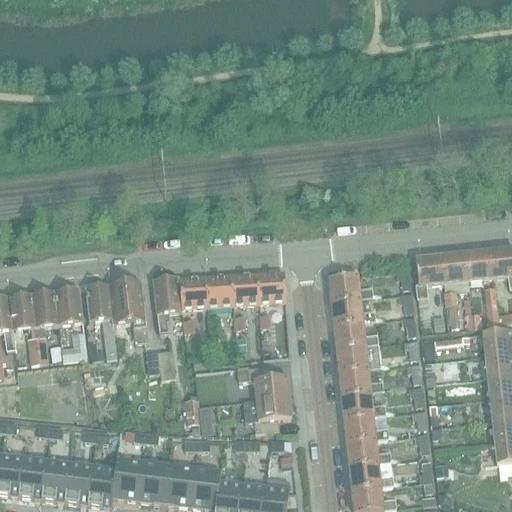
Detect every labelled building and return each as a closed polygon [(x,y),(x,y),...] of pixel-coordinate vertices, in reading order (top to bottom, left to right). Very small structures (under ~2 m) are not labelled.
[(511,253),(489,256),(492,283),(506,282),(508,294),(511,293),(511,253)] [(489,256),(465,258),(468,286),(492,283),(489,256)] [(465,258),(440,261),(443,289),(468,286),(465,258)] [(443,289),(440,261),(415,264),(418,292),(416,292),(417,304),(426,303),(425,291),(443,289)] [(401,295),(409,294),(407,274),(395,275),(396,284),(400,284),(401,295)] [(284,277),(258,278),(259,307),(285,306),(284,277)] [(258,278),(231,280),(233,309),(259,307),(258,278)] [(327,282),(329,306),(359,303),(371,302),(370,292),(358,293),(356,279),(327,282)] [(231,280),(205,281),(207,311),(233,309),(231,280)] [(181,315),(178,283),(178,281),(152,284),(159,338),(168,337),(166,317),(181,315)] [(205,281),(178,283),(181,315),(182,315),(182,312),(207,311),(205,281)] [(140,285),(108,289),(113,329),(133,326),(135,348),(147,347),(140,285)] [(103,324),(105,340),(108,364),(117,363),(113,329),(108,289),(85,291),(89,325),(103,324)] [(497,331),(497,328),(496,319),(493,292),(484,293),(488,332),(497,331)] [(78,293),(54,295),(58,329),(82,326),(78,293)] [(54,295),(31,298),(34,332),(36,343),(37,356),(38,368),(48,367),(44,331),(58,329),(54,295)] [(456,310),(455,297),(444,298),(446,311),(456,310)] [(31,298),(9,301),(14,346),(22,345),(21,334),(34,332),(31,298)] [(412,318),(410,298),(398,299),(399,308),(403,308),(404,319),(412,318)] [(9,301),(0,301),(0,335),(4,335),(6,355),(15,354),(14,346),(9,301)] [(359,303),(329,306),(332,330),(361,326),(361,327),(373,326),(372,316),(360,317),(359,303)] [(458,332),(456,312),(447,313),(449,333),(458,332)] [(447,335),(445,314),(434,315),(435,326),(426,327),(425,316),(418,317),(420,338),(447,335)] [(511,317),(496,319),(497,328),(511,326),(511,317)] [(261,331),(270,331),(270,318),(260,318),(261,331)] [(235,333),(244,332),(244,319),(234,320),(235,333)] [(209,334),(218,334),(218,321),(208,321),(209,334)] [(415,342),(412,321),(400,323),(401,332),(405,331),(406,342),(415,342)] [(184,336),(194,335),(194,323),(184,323),(184,336)] [(361,326),(332,330),(334,353),(364,350),(376,349),(375,339),(363,341),(361,327),(361,326)] [(511,334),(481,338),(484,360),(511,357),(511,334)] [(87,364),(84,338),(72,340),(73,353),(61,354),(62,367),(87,364)] [(37,356),(36,343),(27,344),(29,357),(37,356)] [(417,365),(415,345),(403,346),(404,355),(408,355),(409,366),(417,365)] [(432,347),(423,348),(424,363),(434,362),(432,347)] [(379,372),(376,349),(364,350),(334,353),(337,377),(366,373),(366,374),(379,372)] [(172,355),(158,356),(160,378),(161,384),(175,383),(172,355)] [(158,356),(146,358),(148,379),(160,378),(158,356)] [(511,357),(484,360),(486,382),(511,379),(511,357)] [(420,389),(417,369),(405,370),(406,379),(410,379),(412,390),(420,389)] [(247,371),(236,373),(237,386),(252,385),(255,405),(288,401),(286,381),(272,382),(271,370),(247,373),(247,371)] [(366,373),(337,377),(340,400),(369,397),(381,396),(380,386),(368,388),(366,374),(366,373)] [(434,375),(424,376),(425,390),(435,389),(434,375)] [(511,379),(486,382),(488,403),(511,400),(511,379)] [(422,412),(420,392),(408,393),(409,403),(413,402),(414,413),(422,412)] [(369,397),(340,400),(342,423),(372,420),(372,421),(384,419),(383,410),(371,411),(369,397)] [(511,400),(488,403),(491,425),(511,422),(511,400)] [(257,426),(252,426),(253,438),(277,435),(276,424),(290,422),(288,401),(255,405),(257,426)] [(198,429),(198,405),(186,405),(186,430),(198,429)] [(425,436),(423,416),(410,417),(411,426),(415,426),(417,437),(425,436)] [(372,420),(342,423),(345,447),(374,443),(374,444),(386,443),(385,433),(373,435),(372,421),(372,420)] [(511,422),(491,425),(493,446),(511,444),(511,422)] [(4,427),(3,437),(16,438),(17,428),(4,427)] [(38,430),(37,441),(49,442),(50,432),(38,430)] [(50,432),(49,442),(62,443),(63,433),(50,432)] [(432,444),(438,443),(438,441),(440,441),(440,433),(431,433),(432,444)] [(84,435),(83,445),(95,447),(96,436),(84,435)] [(96,436),(95,447),(108,448),(109,438),(96,436)] [(134,436),(133,446),(145,447),(146,437),(134,436)] [(146,437),(145,447),(157,449),(158,438),(146,437)] [(427,459),(425,439),(413,441),(414,450),(418,449),(419,460),(427,459)] [(374,443),(345,447),(347,470),(377,467),(377,468),(389,466),(388,457),(376,458),(374,444),(374,443)] [(511,444),(493,446),(495,469),(511,467),(511,444)] [(184,445),(184,455),(196,455),(197,445),(184,445)] [(197,445),(196,455),(209,455),(209,445),(197,445)] [(234,445),(234,455),(246,455),(247,445),(234,445)] [(247,445),(246,455),(259,455),(259,445),(247,445)] [(272,445),(271,455),(283,455),(283,445),(272,445)] [(0,459),(0,460),(0,499),(18,501),(23,461),(0,459)] [(23,461),(18,501),(42,504),(46,464),(23,461)] [(115,473),(112,502),(112,503),(138,506),(142,466),(116,463),(115,472),(115,473)] [(46,464),(42,504),(65,507),(69,467),(46,464)] [(142,466),(138,506),(163,509),(168,469),(142,466)] [(418,488),(422,487),(430,486),(428,466),(420,467),(421,478),(417,479),(418,488)] [(69,467),(65,507),(88,509),(92,470),(69,467)] [(377,467),(347,470),(350,494),(379,491),(392,490),(390,480),(378,482),(377,468),(377,467)] [(168,469),(163,509),(189,511),(194,472),(168,469)] [(435,481),(448,480),(447,469),(434,470),(435,481)] [(92,470),(88,509),(108,511),(111,511),(112,503),(112,502),(115,473),(115,472),(92,470)] [(194,472),(189,511),(190,511),(215,511),(219,485),(220,475),(194,472)] [(238,511),(242,488),(219,485),(215,511),(238,511)] [(430,486),(422,487),(423,499),(432,498),(430,486)] [(242,488),(238,511),(262,511),(265,491),(242,488)] [(265,491),(262,511),(286,511),(289,494),(265,491)] [(379,491),(350,494),(351,511),(393,511),(393,504),(381,505),(379,491)] [(452,510),(451,502),(445,497),(437,497),(439,511),(452,510)] [(434,509),(433,501),(420,502),(421,511),(434,509)]
